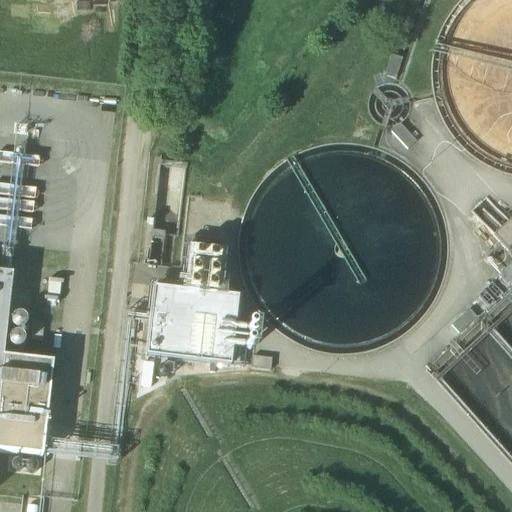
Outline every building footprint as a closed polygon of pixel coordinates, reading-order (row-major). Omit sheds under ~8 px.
[(391,57),(385,78),(395,81),(402,60),(391,57)] [(187,164),(160,161),(153,220),(152,226),(148,267),(172,270),(176,237),(179,237),(187,164)] [(508,224),(486,199),(482,203),(481,202),(475,208),(475,209),(471,213),(493,237),(508,224)] [(493,237),(507,254),(511,248),(511,220),(508,224),(493,237)] [(189,247),(184,292),(154,289),(146,358),(230,367),(238,298),(222,296),(227,251),(189,247)] [(53,364),(3,359),(12,276),(0,274),(0,454),(42,459),(53,364)] [(26,326),(27,323),(26,320),(24,317),(22,315),(19,315),(15,315),(13,317),(11,320),(10,323),(11,326),(13,329),(16,331),(19,331),(22,331),(25,329),(26,326)] [(44,323),(32,322),(30,341),(42,342),(44,323)] [(24,345),(25,342),(24,339),(22,336),(20,334),(16,334),(13,334),(11,336),(9,339),(8,342),(9,345),(11,348),(13,349),(17,350),(20,349),(22,348),(24,345)] [(272,359),(252,357),(251,369),(271,371),(272,359)]
